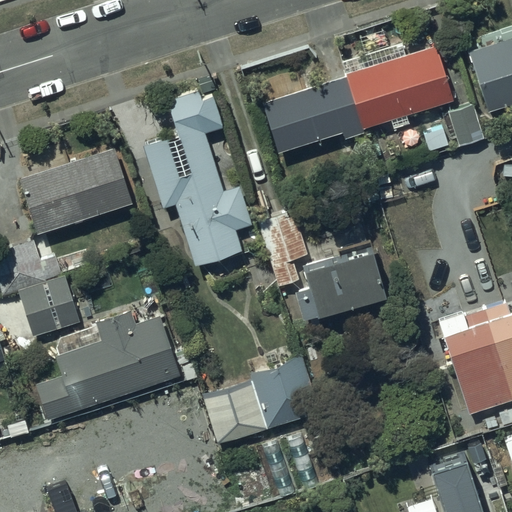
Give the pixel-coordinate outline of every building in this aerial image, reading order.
[(511,34),(466,50),(485,111),(511,102),(511,34)] [(399,39),(339,59),(343,71),(258,99),(275,150),(339,129),(341,136),(362,129),(360,125),(387,116),(390,126),(406,120),(403,111),(450,96),(432,42),(403,52),(399,39)] [(171,201),(191,260),(239,245),(233,226),(249,221),(236,183),(221,188),(201,129),(220,123),(210,92),(200,95),(198,86),(163,97),(174,131),(139,142),(160,205),(171,201)] [(471,101),(445,109),(456,142),(481,134),(471,101)] [(111,144),(16,173),(32,228),(127,199),(111,144)] [(291,206),(254,217),(274,283),(297,276),(291,256),(305,251),(291,206)] [(0,291),(15,287),(56,273),(44,232),(0,245),(0,291)] [(297,261),(310,309),(380,290),(366,235),(330,244),(332,252),(297,261)] [(62,271),(56,273),(15,287),(28,334),(76,320),(62,271)] [(511,296),(460,313),(458,306),(433,315),(465,410),(511,394),(511,296)] [(32,381),(44,416),(175,372),(155,314),(133,321),(128,307),(94,319),(100,336),(52,353),(59,372),(32,381)] [(246,370),(264,424),(315,408),(297,353),(246,370)] [(209,421),(189,426),(194,447),(215,442),(209,421)] [(477,511),(461,454),(426,464),(439,511),(477,511)]
